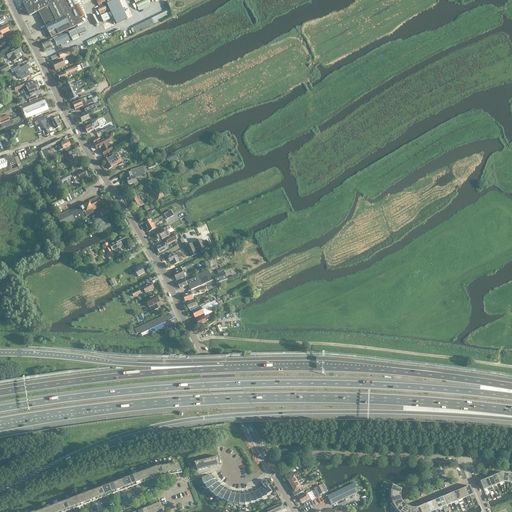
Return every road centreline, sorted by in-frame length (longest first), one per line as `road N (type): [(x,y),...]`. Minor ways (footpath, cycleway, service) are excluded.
road 1 (tertiary): [(269,466),(69,120),(9,0)]
road 2 (motorway): [(0,493),(108,439),(176,421),(328,410),(511,416)]
road 3 (motorway): [(511,396),(239,384),(0,409)]
road 4 (motorway): [(0,423),(247,398),(511,410)]
road 5 (motorway): [(511,388),(388,371),(184,370)]
road 6 (residential): [(468,459),(300,454),(269,466)]
road 7 (motorway): [(184,370),(0,392)]
road 8 (motorway): [(184,370),(0,354)]
